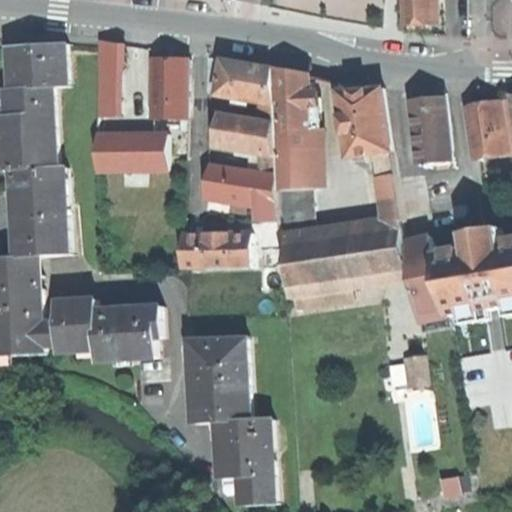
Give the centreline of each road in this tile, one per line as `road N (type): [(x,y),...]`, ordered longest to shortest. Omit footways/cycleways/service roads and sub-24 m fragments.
road 1 (unknown): [(0,246),(111,258),(153,286),(177,326),(192,475)]
road 2 (tertiary): [(511,73),(377,62),(246,24)]
road 3 (tertiary): [(246,24),(0,4)]
road 4 (unknown): [(207,23),(190,224)]
road 5 (unknown): [(474,73),(471,210)]
